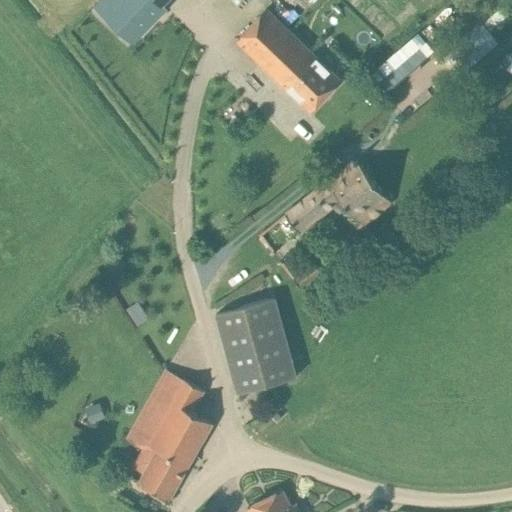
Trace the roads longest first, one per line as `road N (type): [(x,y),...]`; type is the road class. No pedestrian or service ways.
road 1 (unclassified): [(227,454),(223,387),(189,253),(198,86),(224,59)]
road 2 (unclassified): [(511,503),(395,503),(227,454)]
